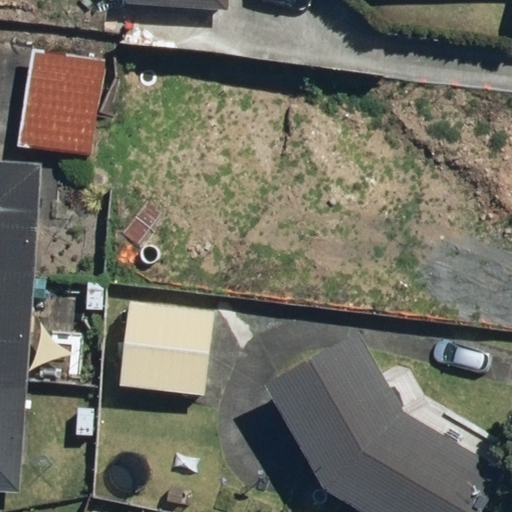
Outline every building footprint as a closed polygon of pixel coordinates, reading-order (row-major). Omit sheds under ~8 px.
[(113,56),(40,50),(31,145),(105,152),(113,56)] [(511,96),(428,90),(419,197),(348,195),(341,285),(504,298),(502,320),(511,320),(511,96)] [(61,158),(0,153),(0,480),(36,483),(61,158)] [(230,297),(144,292),(138,387),(225,392),(230,297)] [(511,463),(421,412),(379,327),(287,382),(352,489),(393,511),(488,511),(511,469),(511,463)]
